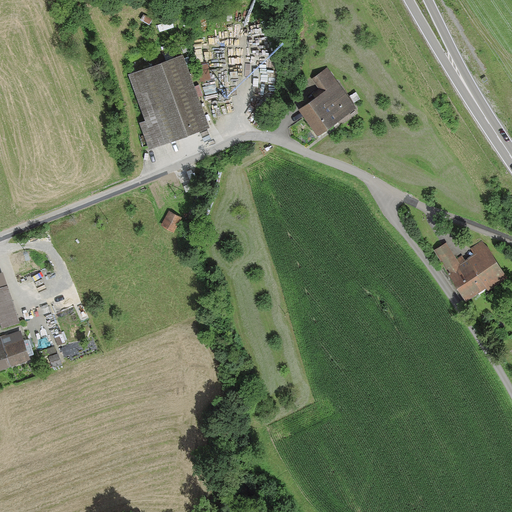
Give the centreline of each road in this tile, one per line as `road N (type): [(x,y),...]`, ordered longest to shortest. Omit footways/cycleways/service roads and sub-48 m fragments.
road 1 (residential): [(511,241),(442,219),(276,135),(255,133),(0,235)]
road 2 (track): [(511,391),(381,188)]
